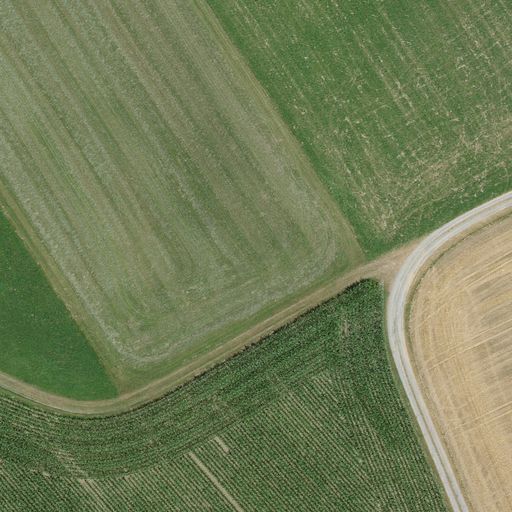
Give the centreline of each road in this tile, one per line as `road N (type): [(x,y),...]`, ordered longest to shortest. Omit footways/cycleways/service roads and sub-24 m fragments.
road 1 (track): [(0,375),(78,397),(124,394),(511,191)]
road 2 (track): [(419,241),(407,288),(414,337),(470,511)]
